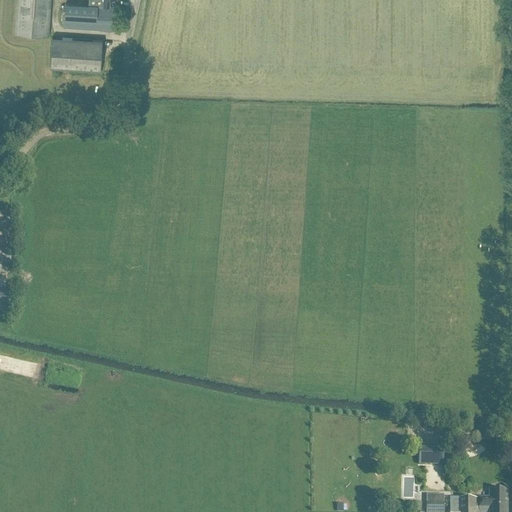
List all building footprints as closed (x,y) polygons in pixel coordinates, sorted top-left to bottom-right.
[(17,0),(15,34),(48,36),(50,0),(17,0)] [(102,0),(102,5),(66,3),(64,27),(112,30),(113,6),(109,6),(109,0),(102,0)] [(52,37),(50,67),(100,71),(102,41),(52,37)] [(9,213),(0,212),(0,273),(11,273),(9,213)] [(0,288),(0,310),(10,310),(10,288),(0,288)] [(507,508),(507,491),(490,490),(490,498),(479,498),(450,498),(450,511),(475,511),(475,508),(490,508),(490,507),(507,508)] [(443,511),(443,503),(427,503),(426,511),(443,511)]
